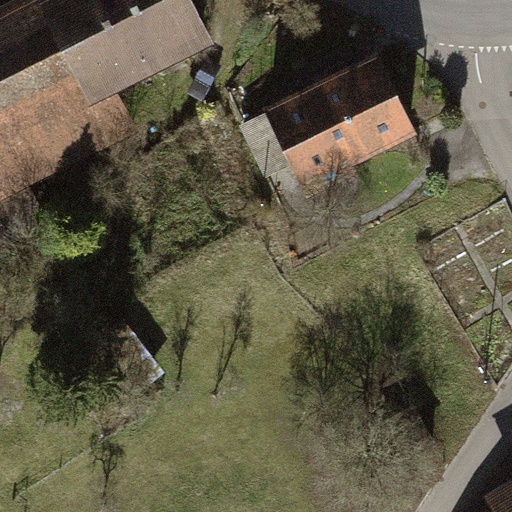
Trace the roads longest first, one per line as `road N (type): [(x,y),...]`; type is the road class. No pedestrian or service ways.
road 1 (residential): [(479,9),(484,91),(511,147)]
road 2 (residential): [(511,407),(438,511)]
